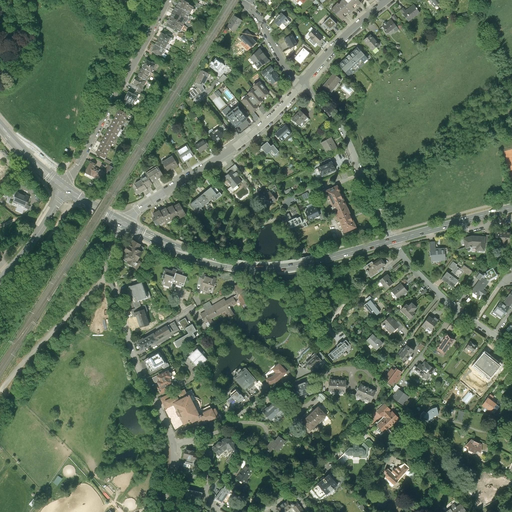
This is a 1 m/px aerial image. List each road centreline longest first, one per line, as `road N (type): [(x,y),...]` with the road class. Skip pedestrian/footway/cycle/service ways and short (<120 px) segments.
road 1 (primary): [(120,221),(195,256),(245,267),(291,266),(392,240)]
road 2 (residential): [(173,444),(133,359),(107,265),(120,221)]
road 3 (residential): [(186,441),(337,369),(368,373),(378,387),(373,400)]
road 4 (residential): [(120,221),(240,143),(301,85)]
road 5 (residential): [(66,187),(168,0)]
road 6 (residential): [(301,85),(340,126),(392,240)]
road 7 (residential): [(392,240),(428,285),(511,348)]
road 8 (residential): [(259,511),(363,425)]
road 9 (residential): [(301,85),(388,0)]
